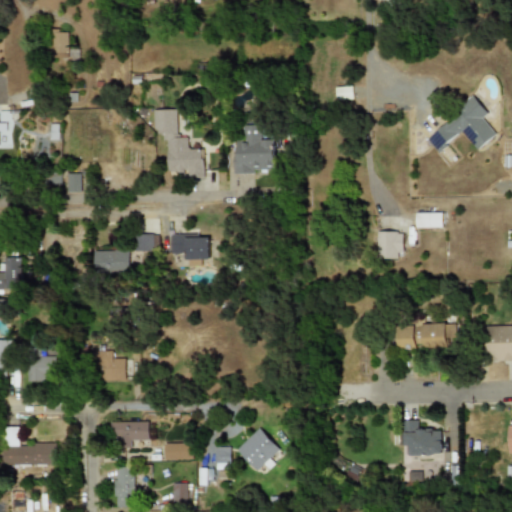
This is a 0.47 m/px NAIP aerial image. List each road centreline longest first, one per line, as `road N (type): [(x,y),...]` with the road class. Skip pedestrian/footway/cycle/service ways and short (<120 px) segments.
road 1 (residential): [(86,511),(85,410),(0,409)]
road 2 (residential): [(85,410),(264,403)]
road 3 (residential): [(372,397),(511,391)]
